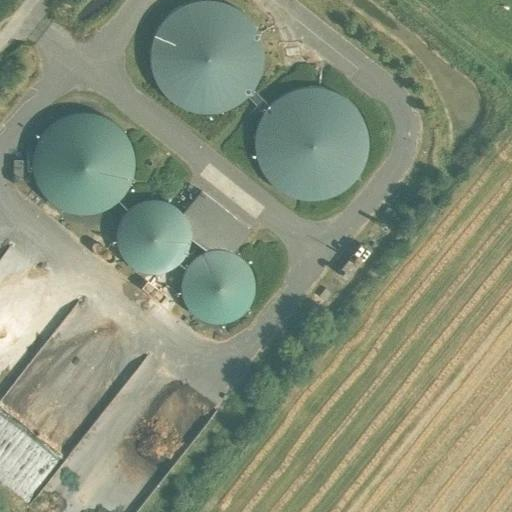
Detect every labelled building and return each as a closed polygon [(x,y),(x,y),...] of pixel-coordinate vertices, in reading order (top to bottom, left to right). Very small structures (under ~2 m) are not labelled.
[(157,90),(171,104),(188,112),(207,114),(226,110),(243,100),(255,85),(262,66),(262,47),(256,29),(245,13),(229,2),(220,0),(186,0),(173,6),(158,18),(149,35),(145,54),(148,73),(157,90)] [(251,143),(253,160),(260,175),(271,187),(285,196),(302,201),(318,201),(335,196),(349,187),(360,174),(367,159),(369,142),(366,126),(359,111),(348,98),(334,89),(318,84),(301,84),(285,89),(271,98),(260,111),(253,126),(251,143)] [(85,219),(101,215),(116,206),(127,194),(133,178),(135,161),(131,145),(122,130),(109,119),(94,113),(77,112),(61,115),(46,124),(35,137),(29,152),(27,169),(31,186),(40,200),(53,211),(68,217),(85,219)] [(250,231),(202,192),(183,215),(186,218),(189,227),(191,236),(191,239),(204,250),(210,248),(222,248),(233,252),(250,231)] [(117,248),(124,261),(136,270),(150,274),(165,272),(178,265),(187,253),(191,239),(191,236),(189,227),(186,218),(183,215),(172,205),(158,200),(143,201),(130,207),(120,219),(116,233),(117,248)] [(369,248),(357,241),(339,271),(351,278),(369,248)] [(233,252),(222,248),(210,248),(204,250),(191,257),(182,267),(177,281),(178,295),(184,308),(193,318),(206,324),(221,325),(234,321),(245,312),(253,300),(255,286),(252,272),(244,260),(233,252)] [(331,292),(320,286),(314,296),(324,303),(331,292)] [(0,400),(32,360),(0,335),(0,400)] [(0,478),(33,500),(51,472),(2,440),(0,443),(0,449),(6,453),(0,462),(0,478)]
